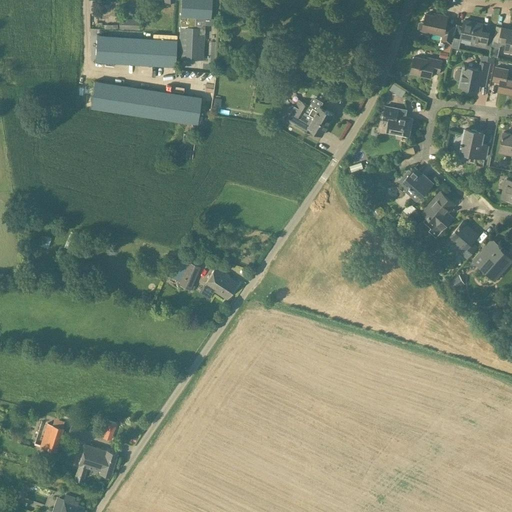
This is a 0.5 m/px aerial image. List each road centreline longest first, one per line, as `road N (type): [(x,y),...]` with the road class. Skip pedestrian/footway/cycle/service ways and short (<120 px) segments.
road 1 (unclassified): [(97,511),(330,169),(385,73)]
road 2 (residential): [(424,160),(436,103),(511,115)]
